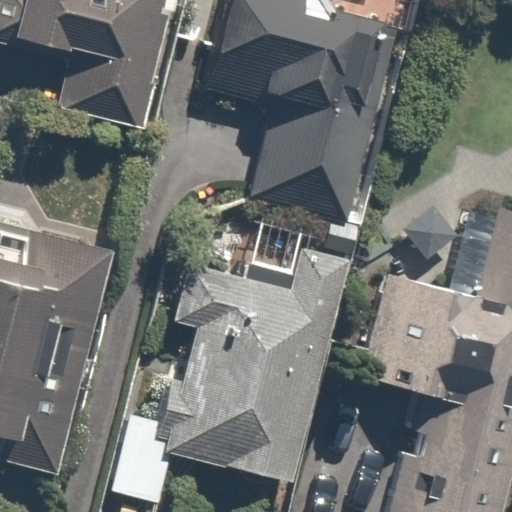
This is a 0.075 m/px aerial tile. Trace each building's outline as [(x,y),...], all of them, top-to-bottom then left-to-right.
[(172,0),(28,0),(15,58),(68,70),(58,109),(142,128),(172,0)] [(314,0),(223,0),(204,109),(257,118),(243,207),(354,225),(386,31),(312,19),(314,0)] [(511,511),(511,509),(511,219),(481,213),(463,295),(398,281),(371,406),(410,415),(388,511),(511,511)] [(121,258),(0,234),(0,471),(77,486),(121,258)] [(244,283),(184,267),(168,337),(190,342),(170,426),(128,416),(108,498),(166,511),(168,511),(178,472),(275,496),(326,286),(248,267),(244,283)]
